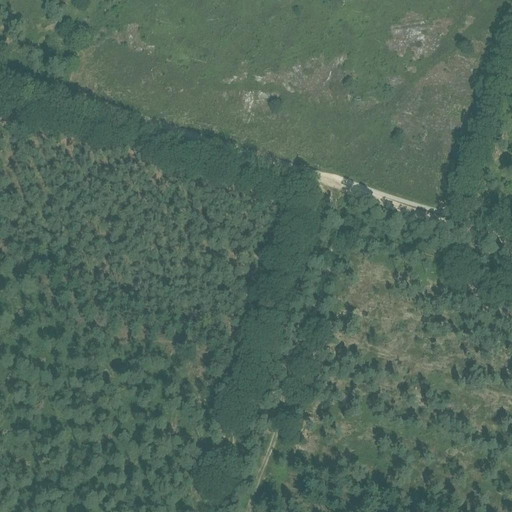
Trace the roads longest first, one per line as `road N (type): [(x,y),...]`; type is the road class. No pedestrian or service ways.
road 1 (track): [(258,511),(348,232),(323,183)]
road 2 (track): [(323,183),(0,80)]
road 3 (track): [(511,242),(323,183)]
